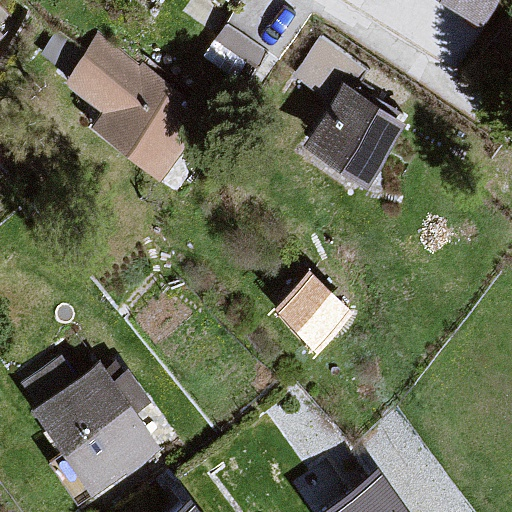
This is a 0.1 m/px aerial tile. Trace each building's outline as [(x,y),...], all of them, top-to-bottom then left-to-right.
[(489,0),(437,0),(473,24),(489,0)] [(85,131),(154,181),(204,115),(95,40),(58,83),(96,113),(85,131)] [(399,126),(334,82),(288,148),(354,192),(399,126)] [(307,270),(268,303),(307,348),(346,315),(307,270)] [(91,364),(25,410),(84,494),(150,449),(91,364)] [(373,465),(308,511),(408,511),(405,506),(373,465)] [(197,511),(191,503),(177,511),(197,511)]
